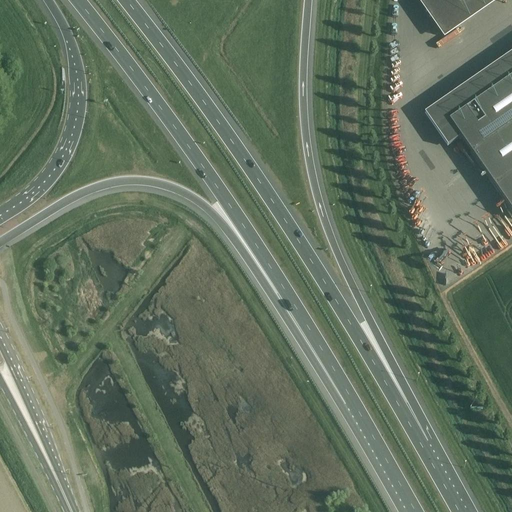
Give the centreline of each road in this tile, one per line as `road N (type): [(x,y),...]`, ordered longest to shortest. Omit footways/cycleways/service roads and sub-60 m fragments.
road 1 (motorway): [(421,444),(215,111),(130,0)]
road 2 (motorway): [(75,0),(185,144),(351,400)]
road 3 (motorway): [(0,244),(92,192),(141,182),(170,188),(218,218),(351,400)]
road 4 (motorway): [(421,444),(313,181),(303,104),(307,0)]
road 5 (motorway): [(49,0),(83,81),(76,132),(49,182),(0,222)]
road 6 (primary): [(70,511),(0,344)]
road 7 (primary): [(0,378),(70,511)]
road 8 (motorway): [(351,400),(415,511)]
